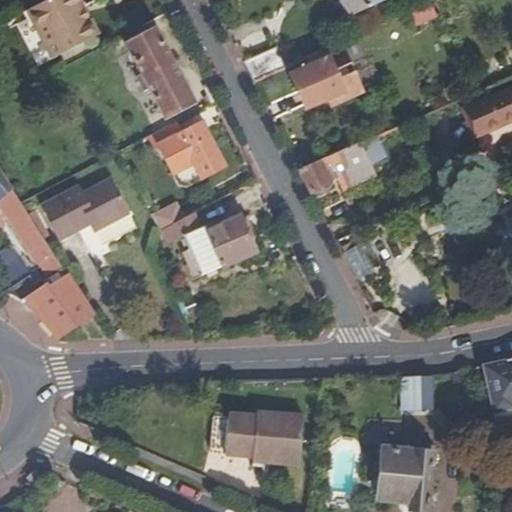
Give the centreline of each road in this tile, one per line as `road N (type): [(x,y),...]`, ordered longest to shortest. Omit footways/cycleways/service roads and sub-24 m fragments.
road 1 (residential): [(358,356),(355,334),(184,0)]
road 2 (residential): [(29,389),(62,372),(358,356)]
road 3 (residential): [(22,431),(204,511)]
road 4 (residential): [(358,356),(426,355),(511,337)]
